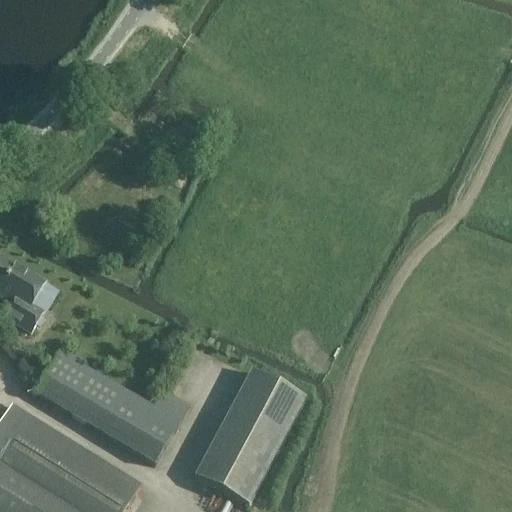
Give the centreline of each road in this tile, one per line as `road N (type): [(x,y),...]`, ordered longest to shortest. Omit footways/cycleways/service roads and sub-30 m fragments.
road 1 (track): [(511,117),(463,218),(431,245),(369,342),(324,511)]
road 2 (track): [(511,58),(186,43),(132,13)]
road 3 (track): [(0,353),(24,402),(140,473),(181,511)]
road 4 (unclassified): [(0,165),(77,89),(141,0)]
